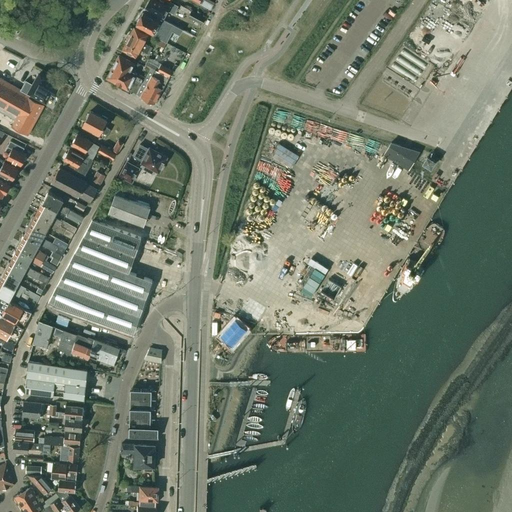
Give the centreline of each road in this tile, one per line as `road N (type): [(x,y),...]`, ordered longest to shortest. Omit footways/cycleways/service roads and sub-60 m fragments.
road 1 (residential): [(0,510),(19,480),(7,410),(20,344),(144,116)]
road 2 (unclassified): [(197,147),(235,88),(250,82),(436,141)]
road 3 (tertiary): [(187,511),(194,302)]
road 4 (residential): [(147,330),(165,337),(170,349),(164,511)]
road 5 (residential): [(147,330),(126,382),(98,511)]
road 6 (residential): [(0,243),(88,79)]
